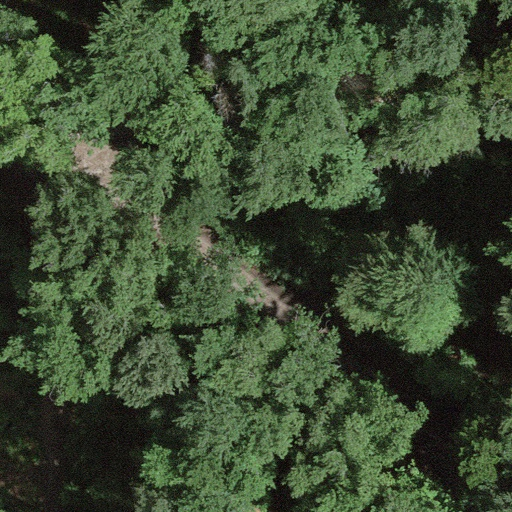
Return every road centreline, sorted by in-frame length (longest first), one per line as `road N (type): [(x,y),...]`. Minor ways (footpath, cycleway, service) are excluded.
road 1 (track): [(488,511),(424,427),(58,129)]
road 2 (unclassified): [(511,112),(0,131)]
road 3 (track): [(511,324),(433,441)]
